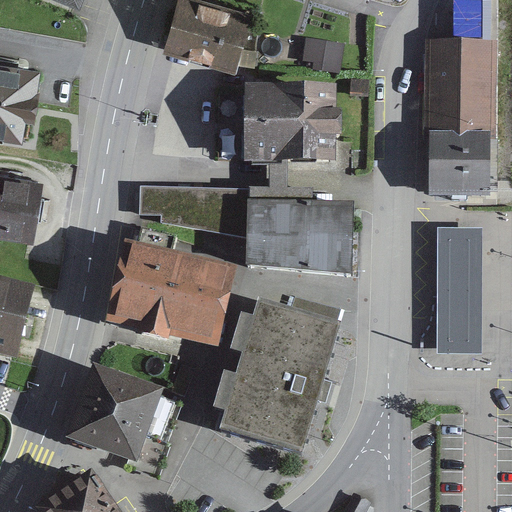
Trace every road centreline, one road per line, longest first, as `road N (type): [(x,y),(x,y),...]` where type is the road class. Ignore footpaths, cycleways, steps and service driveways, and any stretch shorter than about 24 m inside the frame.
road 1 (residential): [(304,511),(360,452),(389,389),(401,58),(421,0)]
road 2 (primary): [(145,0),(52,414)]
